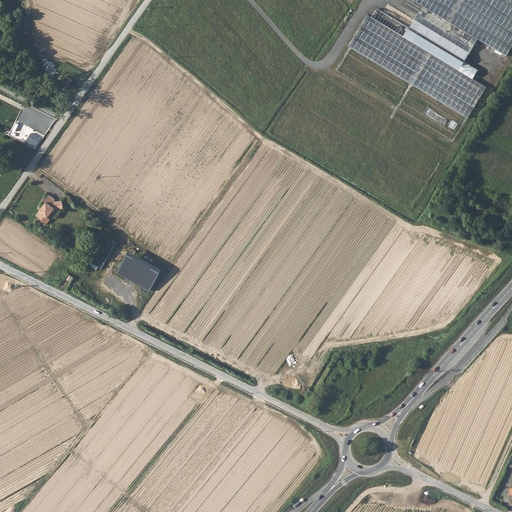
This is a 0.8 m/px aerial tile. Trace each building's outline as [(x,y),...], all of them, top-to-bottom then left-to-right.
[(409,0),(408,3),(421,11),(426,3),(421,0),(409,0)] [(511,0),(421,0),(426,3),(421,11),(418,17),(473,51),(481,37),(508,53),(511,46),(511,0)] [(487,86),(474,78),(406,35),(411,27),(376,6),(371,14),(368,13),(348,45),(468,118),(487,86)] [(473,51),(418,17),(406,35),(474,78),(479,69),(466,62),(473,51)] [(74,80),(68,76),(64,81),(70,86),(74,80)] [(32,133),(26,142),(36,148),(41,138),(32,133)] [(55,202),(55,199),(49,195),(45,201),(46,202),(39,211),(41,212),(37,216),(47,224),(50,219),(49,218),(56,209),(63,208),(62,201),(55,202)] [(101,269),(115,243),(104,236),(89,263),(91,264),(89,266),(96,270),(98,267),(101,269)] [(161,270),(127,252),(116,273),(149,291),(161,270)]
